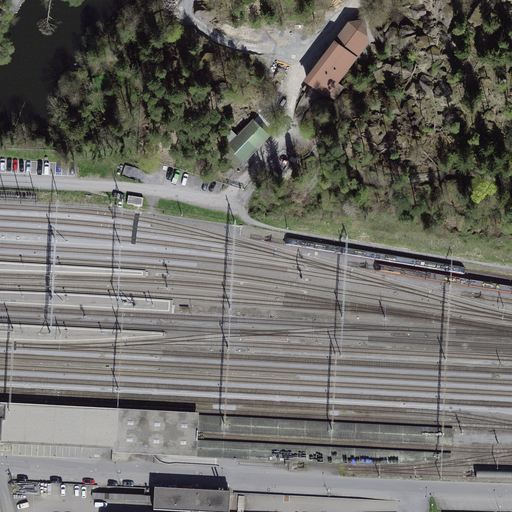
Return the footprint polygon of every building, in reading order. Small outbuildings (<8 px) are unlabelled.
[(349,23),(307,79),(326,93),(365,42),(364,21),(349,23)] [(242,26),(240,38),(259,41),(261,29),(242,26)] [(275,77),(279,63),(268,60),(264,74),(275,77)] [(227,144),(242,159),(267,133),(251,119),(227,144)] [(128,196),(127,204),(142,206),(144,198),(128,196)] [(0,404),(0,411),(3,412),(116,417),(114,443),(2,437),(1,441),(0,440),(0,444),(13,445),(57,447),(101,449),(114,450),(113,453),(162,455),(196,457),(198,414),(0,404)] [(116,417),(3,412),(2,437),(114,443),(116,417)] [(229,511),(231,493),(155,489),(154,511),(174,511),(229,511)]
